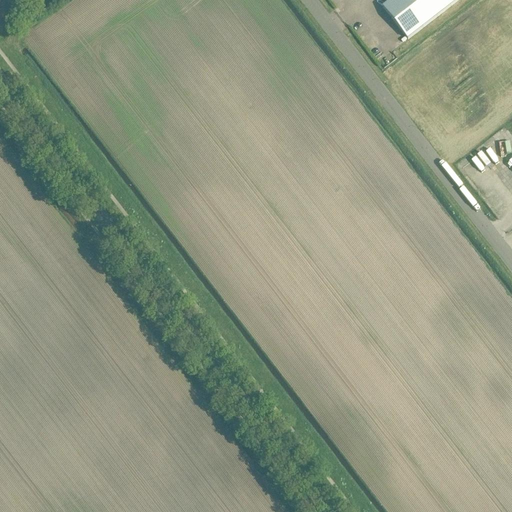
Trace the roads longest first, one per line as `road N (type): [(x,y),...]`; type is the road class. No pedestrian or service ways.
road 1 (secondary): [(326,511),(0,79)]
road 2 (unclassified): [(511,267),(306,0)]
